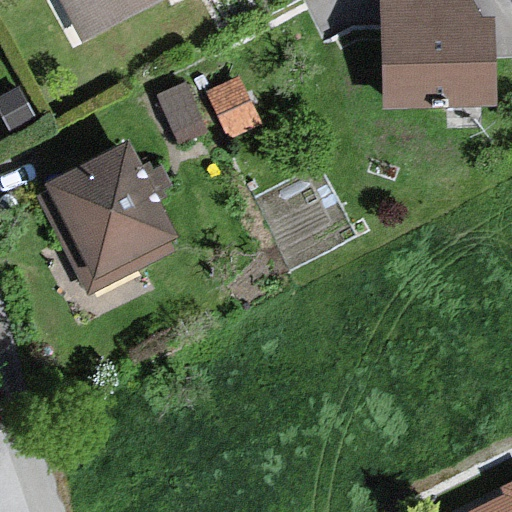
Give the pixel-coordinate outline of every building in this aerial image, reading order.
[(149,0),(66,0),(84,33),(149,0)] [(495,102),(493,13),(481,13),(473,0),(378,0),(383,105),(495,102)] [(205,88),(228,137),(260,122),(237,73),(205,88)] [(206,130),(185,81),(156,94),(178,143),(206,130)] [(35,115),(17,84),(0,92),(0,113),(9,129),(35,115)] [(127,135),(42,179),(47,187),(36,193),(88,292),(173,248),(168,239),(178,234),(127,135)] [(511,511),(511,487),(461,511),(511,511)]
